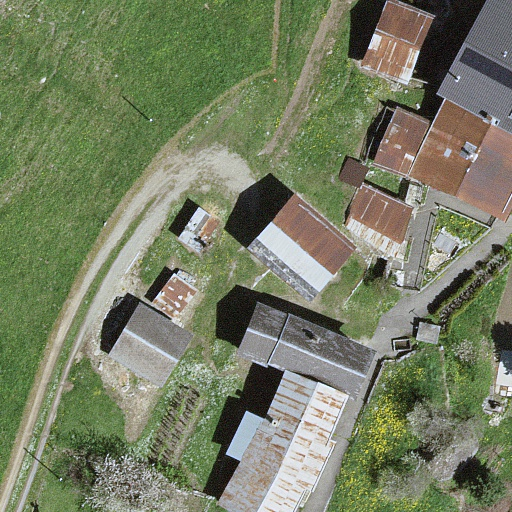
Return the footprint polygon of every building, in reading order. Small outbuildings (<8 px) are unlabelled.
[(432,15),(390,0),(389,0),(366,65),(409,80),(432,15)] [(375,160),(408,176),(507,222),(511,210),(511,9),(495,0),(489,0),(440,92),(446,96),(432,124),(397,108),(375,160)] [(371,168),(353,156),(340,174),(359,186),(371,168)] [(364,183),(346,227),(396,256),(414,207),(364,183)] [(351,248),(297,197),(256,241),(310,292),(351,248)] [(200,206),(180,237),(203,251),(223,220),(200,206)] [(176,272),(152,302),(177,321),(201,292),(176,272)] [(194,333),(141,301),(109,354),(161,386),(194,333)] [(264,306),(246,350),(353,392),(371,348),(264,306)] [(248,409),(229,453),(245,459),(223,503),(241,511),(289,511),(346,396),(289,371),(269,418),(248,409)]
